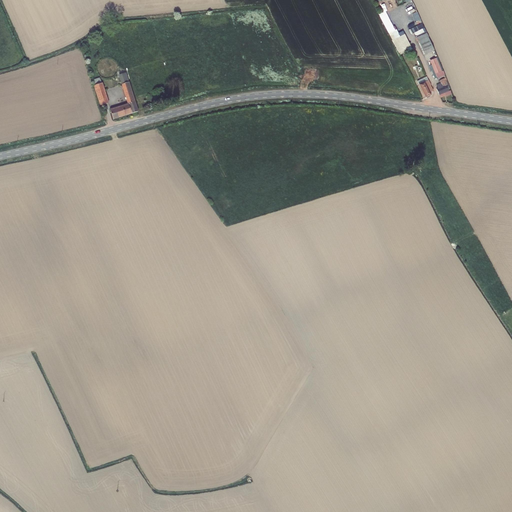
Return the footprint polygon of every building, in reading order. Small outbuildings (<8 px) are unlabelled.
[(422,24),(409,30),(411,34),(424,28),(422,24)] [(429,37),(427,33),(417,38),(425,54),(434,50),(428,37),(429,37)] [(399,53),(405,50),(399,37),(393,41),(399,53)] [(432,65),(437,78),(445,75),(443,71),(442,71),(438,62),(432,65)] [(138,111),(129,82),(128,82),(126,76),(120,77),(122,84),(128,104),(110,110),(113,119),(138,111)] [(431,85),(427,77),(417,81),(426,98),(431,95),(430,93),(433,91),(431,86),(431,85)] [(93,80),(101,106),(109,103),(102,83),(101,83),(100,78),(93,80)] [(439,95),(449,91),(447,85),(448,85),(446,78),(440,80),(441,83),(438,85),(439,88),(437,89),(439,95)]
